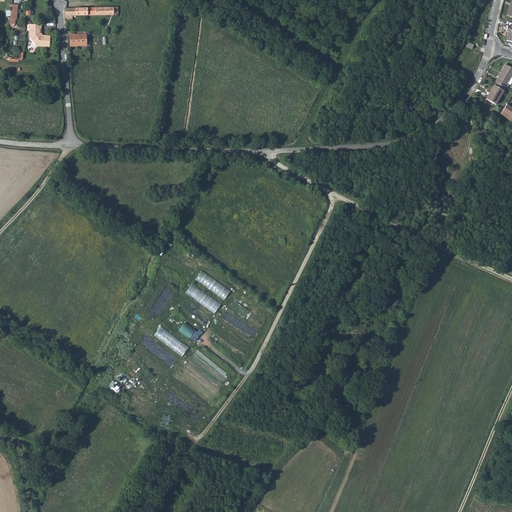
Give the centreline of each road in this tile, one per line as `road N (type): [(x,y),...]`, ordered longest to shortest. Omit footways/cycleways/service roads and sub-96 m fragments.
road 1 (unclassified): [(489,48),(438,122),(388,143),(256,152),(70,146)]
road 2 (track): [(338,196),(260,355),(195,446)]
road 3 (track): [(511,279),(256,152)]
road 4 (residential): [(70,146),(54,0)]
road 5 (track): [(511,388),(458,511)]
